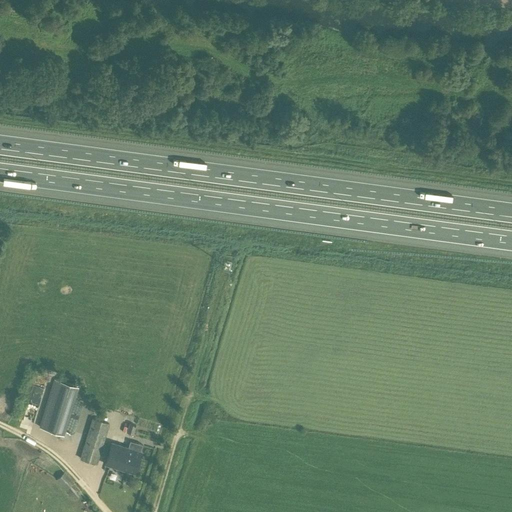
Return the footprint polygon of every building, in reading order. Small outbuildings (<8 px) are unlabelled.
[(77,386),(54,379),(39,426),(62,433),(77,386)] [(30,387),(26,395),(33,399),(37,390),(30,387)] [(109,423),(92,418),(80,458),(97,463),(109,423)] [(133,434),(136,425),(129,423),(127,432),(133,434)] [(128,447),(111,442),(105,464),(135,472),(141,450),(142,444),(130,440),(128,447)] [(73,498),(82,491),(64,471),(55,479),(73,498)]
